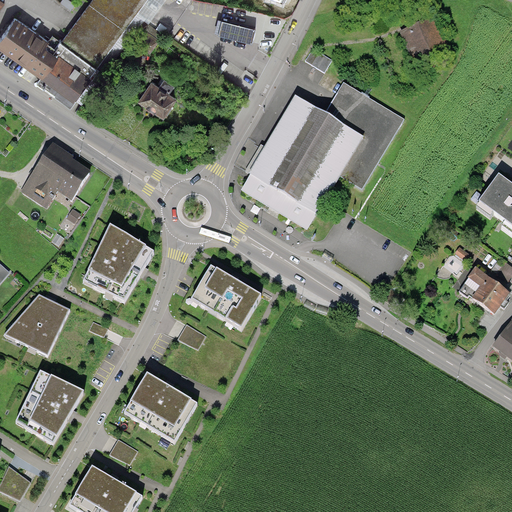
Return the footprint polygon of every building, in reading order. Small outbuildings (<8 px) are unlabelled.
[(89,0),(61,40),(98,67),(146,0),(89,0)] [(0,37),(0,46),(16,58),(36,30),(16,16),(0,37)] [(256,40),(258,21),(220,16),(218,36),(256,40)] [(399,33),(412,62),(448,47),(435,17),(417,25),(399,33)] [(36,30),(16,58),(41,76),(59,51),(55,49),(46,42),(48,39),(36,30)] [(159,40),(144,30),(135,45),(149,54),(159,40)] [(59,51),(41,76),(36,84),(69,108),(98,67),(61,40),(55,49),(59,51)] [(311,51),(304,63),(322,74),(329,63),(311,51)] [(148,78),(134,99),(158,116),(173,95),(165,90),(170,82),(160,75),(155,82),(148,78)] [(363,138),(341,177),(365,190),(404,121),(344,88),(327,117),(363,138)] [(295,99),(252,175),(320,213),(341,177),(363,138),(327,117),(295,99)] [(54,144),(21,191),(47,208),(59,192),(72,201),(91,173),(71,159),(73,157),(54,144)] [(320,213),(252,175),(242,193),(310,232),(320,213)] [(511,190),(494,177),(475,204),(511,231),(511,190)] [(81,215),(73,210),(67,219),(75,224),(81,215)] [(110,226),(83,283),(124,302),(156,253),(110,226)] [(458,250),(453,256),(461,262),(466,256),(458,250)] [(330,259),(321,254),(319,259),(327,264),(330,259)] [(0,284),(10,273),(0,264),(0,284)] [(491,284),(501,291),(511,276),(511,272),(504,266),(491,284)] [(263,298),(211,268),(190,303),(241,333),(263,298)] [(478,288),(470,298),(491,313),(505,294),(501,291),(491,284),(471,269),(464,278),(478,288)] [(70,311),(39,296),(4,337),(47,356),(70,311)] [(511,318),(492,348),(511,361),(511,318)] [(94,322),(89,330),(104,338),(108,330),(94,322)] [(84,392),(42,373),(17,424),(53,446),(84,392)] [(199,405),(147,375),(124,417),(175,446),(199,405)] [(9,467),(0,486),(0,490),(20,501),(30,484),(9,467)] [(133,511),(142,497),(90,467),(66,509),(72,511),(133,511)]
